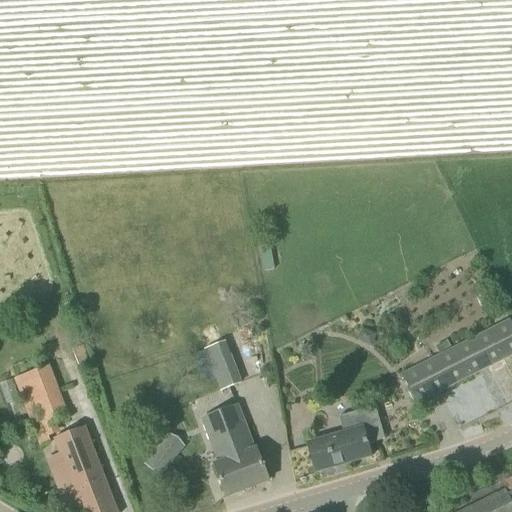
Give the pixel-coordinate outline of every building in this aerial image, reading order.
[(402,376),(416,404),(511,355),(511,324),(510,321),(402,376)] [(229,359),(224,344),(207,350),(212,365),(229,359)] [(74,352),(80,366),(90,362),(84,348),(74,352)] [(55,418),(68,413),(50,365),(14,378),(38,443),(61,434),(55,418)] [(214,465),(226,498),(268,482),(256,449),(253,450),(247,438),(249,438),(237,407),(203,420),(214,450),(215,450),(220,463),(214,465)] [(315,474),(372,457),(368,445),(384,440),(375,408),(339,418),(344,434),(307,444),(315,474)] [(54,441),(60,457),(77,500),(81,511),(117,511),(85,429),(74,433),(54,441)] [(176,457),(160,446),(145,465),(161,477),(176,457)] [(460,511),(511,511),(511,503),(505,490),(460,511)]
